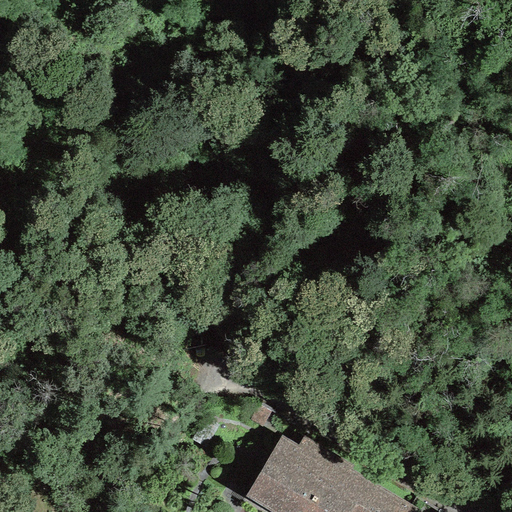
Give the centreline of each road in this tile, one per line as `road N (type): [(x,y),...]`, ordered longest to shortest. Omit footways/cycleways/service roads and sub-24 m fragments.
road 1 (track): [(0,436),(70,469),(125,476),(153,451),(207,368),(225,369)]
road 2 (unclassified): [(468,511),(225,369)]
